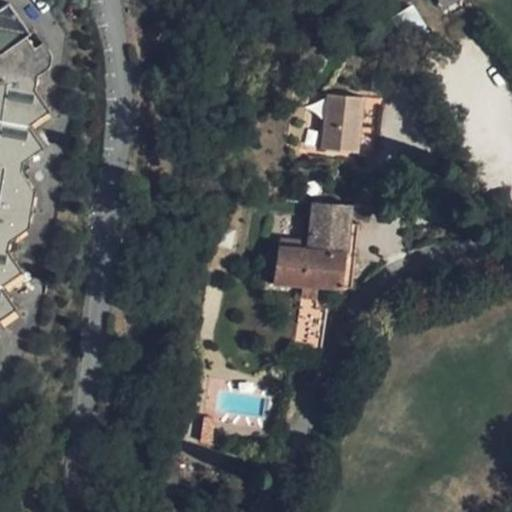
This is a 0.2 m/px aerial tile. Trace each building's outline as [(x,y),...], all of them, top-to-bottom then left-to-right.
[(0,319),(14,312),(0,291),(0,289),(22,276),(7,253),(8,244),(5,239),(21,229),(28,193),(17,177),(22,174),(24,165),(47,152),(31,129),(54,116),(43,90),(46,77),(40,68),(42,55),(34,42),(39,40),(19,8),(1,20),(0,19),(0,319)] [(40,68),(46,77),(55,71),(57,58),(51,49),(42,55),(40,68)] [(355,155),(360,101),(323,97),(318,150),(355,155)] [(36,195),(22,174),(17,177),(28,193),(21,229),(5,239),(8,244),(30,230),(36,195)] [(337,296),(349,211),(307,206),(303,249),(277,246),(274,288),(337,296)] [(315,370),(319,361),(323,311),(297,307),(290,366),(315,370)]
